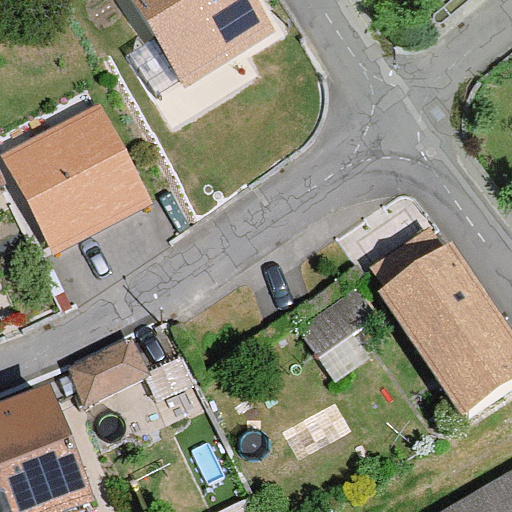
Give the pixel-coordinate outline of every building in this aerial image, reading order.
[(252,0),(126,0),(185,93),(275,37),(252,0)] [(102,111),(4,161),(55,260),(153,209),(102,111)] [(380,302),(460,419),(511,383),(511,341),(451,253),(441,260),(424,235),(372,270),(390,296),(380,302)] [(73,374),(89,407),(147,378),(131,345),(73,374)] [(0,418),(0,511),(88,511),(49,401),(0,418)] [(511,511),(511,479),(455,511),(511,511)]
